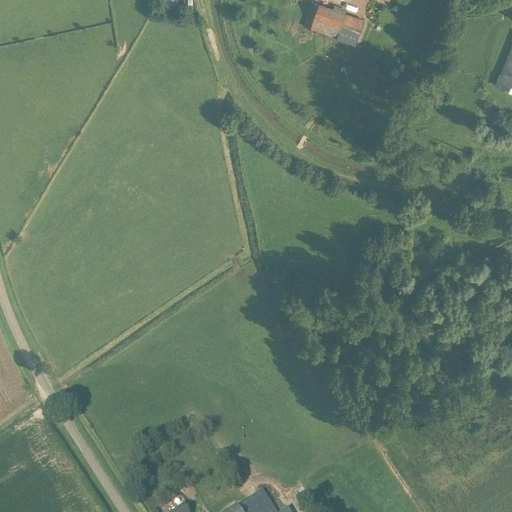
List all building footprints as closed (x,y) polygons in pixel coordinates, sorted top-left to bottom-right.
[(362,20),(312,2),(303,26),(354,44),(362,20)] [(296,26),(303,11),(289,5),(282,19),(296,26)] [(421,58),(428,53),(421,44),(414,50),(421,58)] [(511,44),(495,85),(511,92),(511,44)] [(290,511),(287,507),(279,511),(275,511),(262,490),(228,511),(290,511)]
